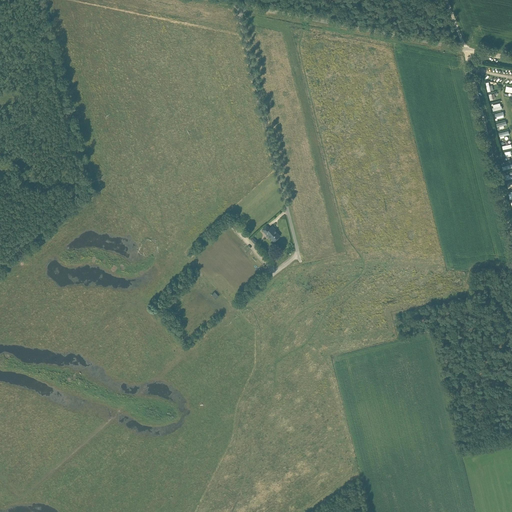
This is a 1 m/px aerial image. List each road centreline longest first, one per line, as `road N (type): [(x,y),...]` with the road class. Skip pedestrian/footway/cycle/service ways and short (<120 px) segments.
road 1 (unclassified): [(225,317),(298,254),(241,5)]
road 2 (unclassified): [(511,58),(241,5)]
road 3 (track): [(21,498),(225,317)]
road 4 (track): [(511,234),(445,0)]
